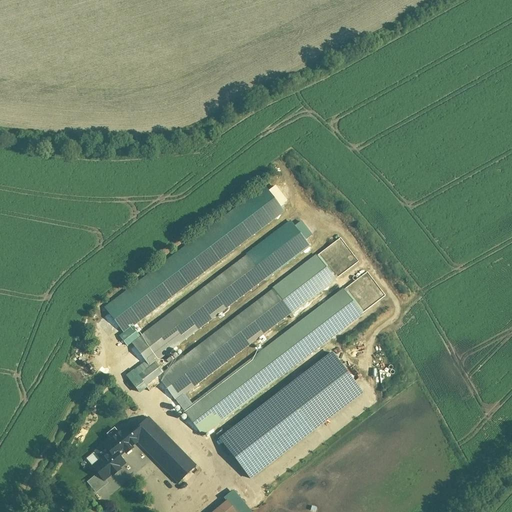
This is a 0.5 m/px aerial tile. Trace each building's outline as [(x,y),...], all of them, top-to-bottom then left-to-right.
[(275,184),(268,189),(279,204),(286,199),(275,184)] [(265,185),(104,307),(123,333),(131,327),(285,212),(279,204),(268,189),(265,185)] [(155,361),(308,246),(304,239),(294,226),(290,221),(137,335),(128,342),(142,361),(147,367),(155,361)] [(300,221),(294,226),(304,239),(310,234),(300,221)] [(340,237),(315,256),(333,280),(358,261),(340,237)] [(183,392),(333,280),(315,256),(162,371),(157,375),(175,399),(183,392)] [(367,271),(342,290),(361,314),(386,295),(367,271)] [(201,434),(361,314),(342,290),(191,403),(183,410),(201,434)] [(119,336),(125,344),(128,342),(137,335),(131,327),(123,333),(119,336)] [(333,352),(218,437),(249,478),(363,394),(333,352)] [(125,375),(137,390),(157,375),(162,371),(155,361),(147,367),(142,361),(125,375)] [(183,410),(191,403),(183,392),(175,399),(183,410)] [(196,466),(147,415),(133,429),(129,433),(137,440),(178,483),(196,466)] [(98,458),(88,466),(94,473),(101,480),(102,479),(107,475),(109,477),(126,463),(121,457),(131,448),(130,446),(137,440),(129,433),(133,429),(126,421),(118,428),(115,424),(106,432),(109,435),(91,450),(98,458)] [(84,481),(93,492),(105,482),(102,479),(101,480),(94,473),(84,481)] [(232,511),(223,501),(208,511),(232,511)]
